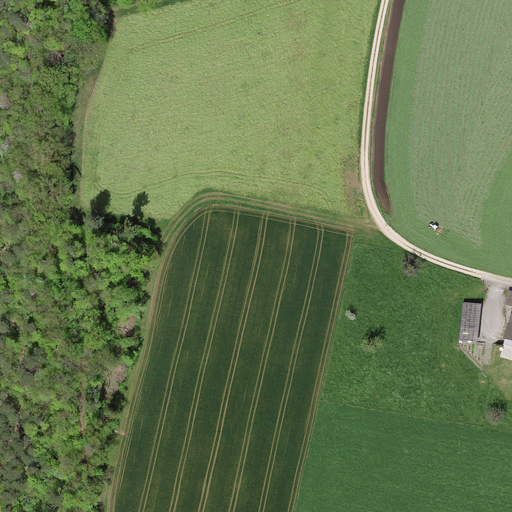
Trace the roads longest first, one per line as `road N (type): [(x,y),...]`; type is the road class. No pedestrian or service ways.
road 1 (track): [(387,232),(246,205),(203,202),(187,214),(111,321),(81,466),(83,511)]
road 2 (track): [(480,275),(400,242),(375,209),(364,145),(386,0)]
